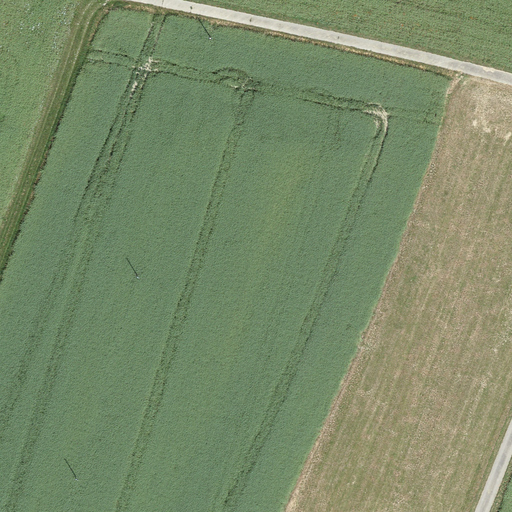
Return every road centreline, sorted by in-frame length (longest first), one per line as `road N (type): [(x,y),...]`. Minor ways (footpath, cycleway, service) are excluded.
road 1 (track): [(511,79),(135,0)]
road 2 (track): [(101,0),(0,264)]
